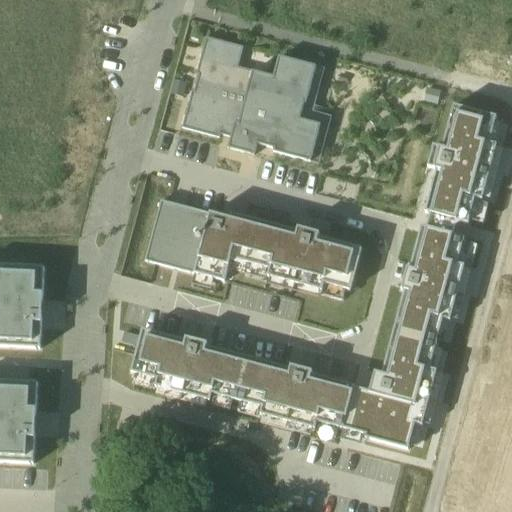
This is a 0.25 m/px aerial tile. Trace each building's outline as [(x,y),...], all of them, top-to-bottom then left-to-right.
[(254,156),(257,145),(267,147),(275,150),(274,153),(310,163),(320,127),(301,121),(315,69),(279,59),(274,79),(237,69),(242,49),(207,40),(183,129),(219,139),(221,135),(232,138),(229,149),(254,156)] [(325,72),(315,69),(301,121),(320,127),(310,163),(319,165),(332,118),(314,113),(325,72)] [(358,75),(353,90),(368,95),(373,81),(358,75)] [(494,120),(454,109),(443,151),(438,149),(433,167),(438,169),(426,214),(467,225),(473,199),(481,201),(495,148),(488,146),(494,120)] [(344,160),(343,176),(360,178),(361,162),(344,160)] [(230,221),(211,215),(194,275),(224,282),(230,260),(271,271),(269,277),(322,292),(325,284),(350,291),(362,251),(232,215),(230,221)] [(466,240),(422,229),(411,271),(407,271),(402,291),(405,292),(382,377),(376,375),(371,395),(367,394),(356,436),(409,450),(415,425),(424,427),(438,372),(430,370),(443,319),(451,321),(465,268),(459,266),(466,240)] [(0,348),(41,350),(45,269),(0,266),(0,348)] [(355,387),(143,330),(131,374),(156,381),(155,388),(211,404),(214,396),(262,409),(260,416),(316,431),(318,424),(343,431),(355,387)] [(30,368),(0,366),(0,378),(30,380),(30,368)] [(0,463),(35,465),(39,384),(0,381),(0,463)]
